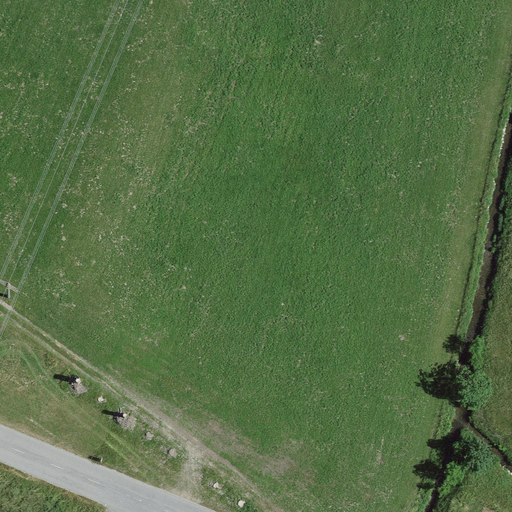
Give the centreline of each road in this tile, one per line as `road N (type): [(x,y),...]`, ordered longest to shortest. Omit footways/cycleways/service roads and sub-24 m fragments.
road 1 (track): [(0,307),(271,511)]
road 2 (unclassified): [(0,446),(155,511)]
